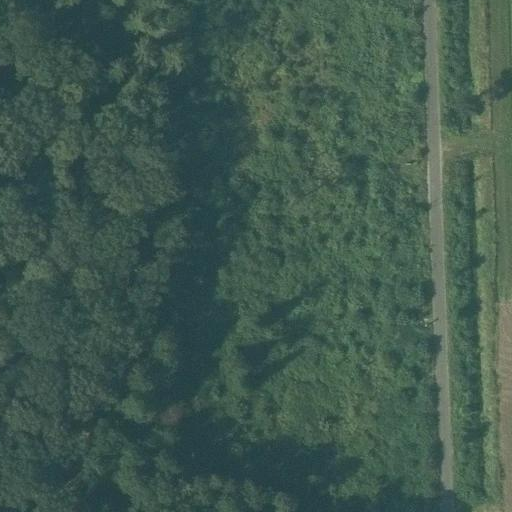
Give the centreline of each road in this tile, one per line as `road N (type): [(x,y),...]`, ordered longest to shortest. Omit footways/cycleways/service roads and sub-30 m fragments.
road 1 (unclassified): [(455,511),(430,0)]
road 2 (track): [(161,301),(86,423),(71,462),(69,511)]
